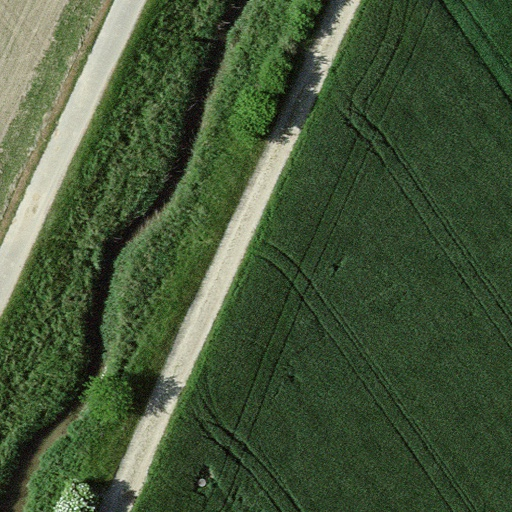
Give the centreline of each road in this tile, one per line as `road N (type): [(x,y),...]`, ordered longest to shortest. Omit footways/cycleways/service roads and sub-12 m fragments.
road 1 (track): [(347,0),(110,511)]
road 2 (track): [(128,0),(0,277)]
